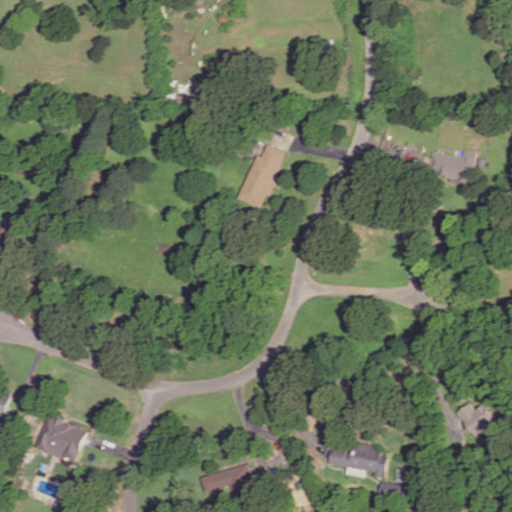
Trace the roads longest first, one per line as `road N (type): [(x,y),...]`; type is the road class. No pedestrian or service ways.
road 1 (residential): [(373,0),(372,111),(307,249),(277,344),(246,375),(157,387)]
road 2 (residential): [(157,387),(0,320)]
road 3 (residential): [(300,287),(429,293)]
road 4 (residential): [(157,387),(131,511)]
